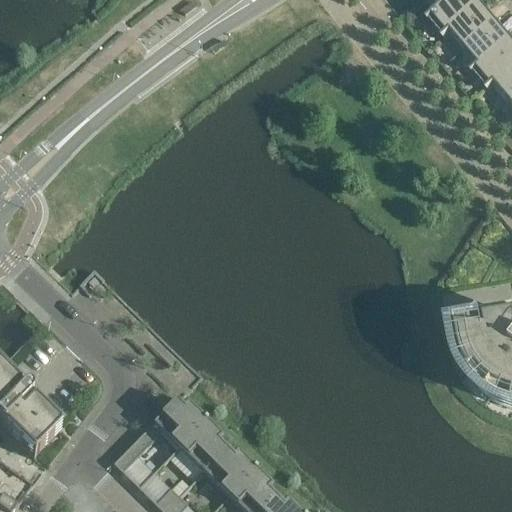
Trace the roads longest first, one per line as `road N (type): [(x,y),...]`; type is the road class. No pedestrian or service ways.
road 1 (tertiary): [(0,203),(91,118),(254,0)]
road 2 (residential): [(0,254),(119,375),(116,413),(83,459)]
